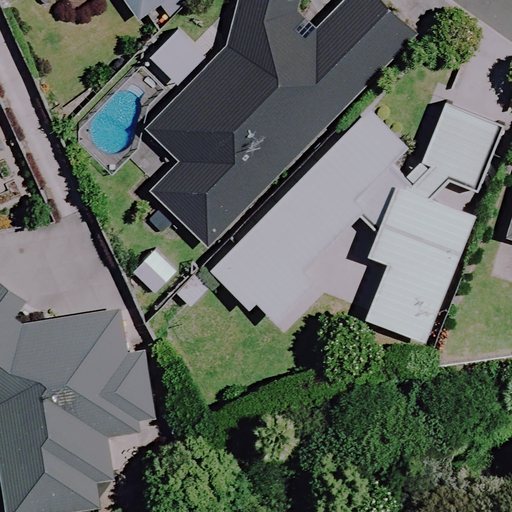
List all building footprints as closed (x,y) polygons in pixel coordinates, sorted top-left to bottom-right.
[(65,0),(72,9),(85,0),(117,0),(135,24),(169,0),(65,0)] [(412,37),(374,0),(345,0),(320,26),(292,0),(250,0),(230,21),(242,32),(148,129),(180,160),(149,193),(205,248),(412,37)] [(495,131),(442,110),(419,169),(472,189),(495,131)] [(206,273),(247,314),(256,305),(274,323),(313,283),(301,271),(363,209),(353,199),(404,148),(366,111),(206,273)] [(471,217),(397,188),(369,257),(387,264),(364,320),(420,343),(471,217)] [(150,298),(175,276),(149,248),(125,271),(150,298)] [(114,311),(51,321),(48,304),(28,306),(0,285),(0,499),(2,511),(68,511),(98,507),(92,475),(110,472),(104,438),(148,430),(135,353),(122,355),(114,311)] [(204,436),(178,394),(152,410),(178,452),(204,436)]
